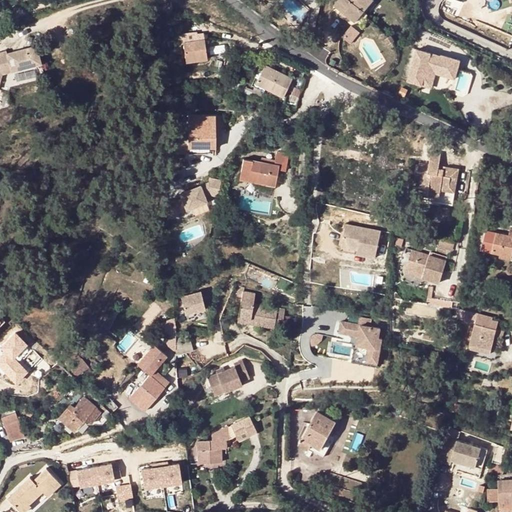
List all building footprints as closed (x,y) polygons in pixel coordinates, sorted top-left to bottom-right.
[(376,0),(341,0),(336,6),(344,13),(349,17),(357,24),(366,12),(376,0)] [(354,26),(345,38),(353,45),(362,33),(354,26)] [(197,33),(182,35),(184,43),(198,40),(197,33)] [(394,38),(389,41),(392,46),(397,43),(394,38)] [(204,40),(198,40),(184,43),(187,60),(207,57),(204,40)] [(0,77),(1,74),(40,64),(36,45),(5,53),(7,58),(0,59),(0,77)] [(441,54),(417,47),(408,81),(422,85),(426,69),(436,71),(455,77),(460,58),(441,53),(441,54)] [(291,77),(265,64),(256,83),(283,96),(291,77)] [(436,71),(426,69),(422,85),(431,87),(436,71)] [(215,115),(189,115),(189,131),(189,147),(208,147),(216,147),(216,138),(215,115)] [(208,152),(208,147),(189,147),(189,131),(179,131),(179,139),(171,142),(171,153),(208,152)] [(261,163),(244,160),(240,179),(276,185),(279,169),(286,170),(289,155),(277,153),(276,160),(275,165),(261,163)] [(459,169),(445,167),(444,170),(439,169),(439,166),(441,154),(432,153),(430,162),(433,163),(435,164),(436,166),(435,168),(434,170),(432,171),(430,170),(428,169),(427,166),(419,165),(419,172),(417,173),(414,186),(418,188),(417,193),(414,193),(413,199),(453,205),(459,169)] [(428,164),(427,166),(428,169),(430,170),(432,171),(434,170),(435,168),(436,166),(435,164),(433,163),(430,162),(428,164)] [(183,200),(167,202),(169,218),(180,218),(179,213),(208,203),(206,198),(211,197),(219,199),(222,183),(210,181),(211,186),(186,194),(187,197),(182,198),(183,200)] [(208,203),(179,213),(180,218),(180,220),(188,219),(216,210),(219,199),(211,197),(206,198),(208,203)] [(382,231),(347,225),(344,244),(359,247),(358,255),(377,258),(382,231)] [(511,235),(509,235),(497,232),(493,252),(511,256),(511,235)] [(359,247),(344,244),(342,251),(358,255),(359,247)] [(413,250),(408,268),(425,273),(424,277),(441,282),(447,260),(413,250)] [(407,272),(424,277),(425,273),(408,268),(407,272)] [(234,295),(242,297),(243,291),(244,287),(236,285),(234,295)] [(202,289),(182,293),(186,310),(206,306),(202,289)] [(256,293),(243,291),(242,297),(239,316),(258,319),(257,325),(282,328),(285,309),(254,304),(256,293)] [(238,322),(257,325),(258,319),(239,316),(238,322)] [(172,350),(177,348),(176,332),(175,318),(159,324),(172,350)] [(381,328),(341,322),(340,333),(359,337),(358,345),(370,347),(367,361),(378,363),(382,338),(379,337),(381,328)] [(470,348),(478,350),(479,345),(492,348),(495,335),(497,328),(491,327),(476,323),(470,348)] [(505,330),(497,328),(495,335),(503,337),(505,330)] [(21,371),(9,354),(21,345),(11,330),(0,337),(0,379),(4,384),(21,371)] [(193,337),(177,340),(177,350),(195,347),(193,337)] [(151,375),(130,398),(145,411),(165,387),(159,382),(163,376),(155,370),(167,355),(154,344),(138,364),(151,375)] [(491,353),(492,348),(479,345),(478,350),(491,353)] [(69,362),(67,363),(77,375),(88,366),(78,354),(69,362)] [(235,367),(207,379),(214,396),(242,385),(241,382),(250,378),(242,361),(234,364),(235,367)] [(163,376),(159,382),(165,387),(169,382),(163,376)] [(71,405),(61,418),(75,430),(83,420),(87,423),(92,423),(101,411),(85,397),(75,409),(71,405)] [(102,403),(112,412),(118,406),(108,397),(102,403)] [(112,414),(107,410),(103,414),(107,419),(112,414)] [(16,412),(1,417),(9,437),(24,432),(16,412)] [(324,458),(329,449),(324,446),(331,431),(337,421),(319,412),(301,445),(324,458)] [(213,441),(197,442),(199,464),(222,462),(221,448),(226,447),(226,439),(229,440),(237,436),(247,432),(250,438),(258,434),(250,418),(229,427),(228,426),(213,433),(213,441)] [(93,427),(87,423),(83,420),(75,430),(79,433),(88,427),(93,427)] [(138,424),(125,431),(128,436),(142,430),(138,424)] [(492,445),(455,430),(446,452),(454,456),(456,451),(485,463),(492,445)] [(337,434),(331,431),(324,446),(329,449),(337,434)] [(239,442),(250,438),(247,432),(237,436),(239,442)] [(141,469),(144,488),(182,481),(179,463),(168,465),(167,462),(152,464),(153,467),(141,469)] [(120,463),(78,469),(80,485),(114,481),(114,479),(122,478),(120,463)] [(506,466),(501,465),(493,463),(490,472),(504,476),(506,466)] [(32,477),(9,498),(20,510),(27,502),(29,504),(43,491),(48,497),(55,490),(53,487),(59,481),(48,469),(35,481),(32,477)] [(511,480),(499,481),(500,501),(511,500),(511,480)] [(62,484),(59,481),(53,487),(55,490),(62,484)] [(24,511),(31,506),(29,504),(27,502),(20,510),(21,511),(24,511)]
